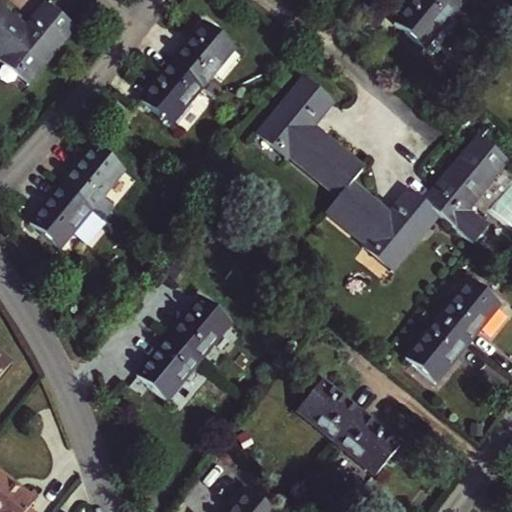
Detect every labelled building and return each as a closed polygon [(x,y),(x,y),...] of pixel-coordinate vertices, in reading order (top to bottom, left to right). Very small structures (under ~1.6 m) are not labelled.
[(411,0),(396,20),(425,45),(458,6),(450,0),(411,0)] [(0,52),(4,56),(32,80),(77,26),(48,2),(29,25),(0,1),(0,52)] [(176,63),(204,87),(237,48),(209,24),(176,63)] [(29,83),(32,80),(4,56),(1,59),(29,83)] [(197,104),(193,100),(204,87),(176,63),(144,102),(173,125),(179,117),(183,120),(197,104)] [(355,181),(366,167),(314,124),(334,100),(305,76),(260,130),(289,154),(342,197),(355,181)] [(286,158),(289,154),(260,130),(257,134),(286,158)] [(441,212),(455,224),(510,159),(480,134),(473,143),(427,201),(441,212)] [(116,204),(104,194),(125,168),(96,143),(64,182),(93,207),(105,217),(116,204)] [(367,243),(397,267),(441,212),(427,201),(413,189),(392,213),(355,181),(342,197),(329,212),(367,243)] [(32,222),(60,246),(93,207),(64,182),(32,222)] [(394,271),(397,267),(367,243),(364,247),(394,271)] [(442,319),(471,343),(503,304),(474,280),(442,319)] [(172,336),(201,360),(233,321),(204,297),(172,336)] [(409,359),(438,383),(471,343),(442,319),(409,359)] [(138,375),(168,399),(201,360),(172,336),(138,375)] [(0,381),(15,363),(0,350),(0,381)] [(298,409),(339,442),(364,412),(324,379),(298,409)] [(377,474),(402,444),(364,412),(339,442),(377,474)] [(29,511),(23,507),(29,500),(0,476),(0,511),(29,511)] [(231,511),(275,511),(250,490),(231,511)]
